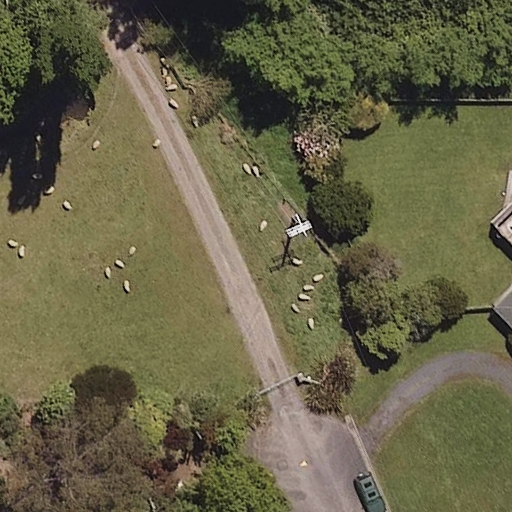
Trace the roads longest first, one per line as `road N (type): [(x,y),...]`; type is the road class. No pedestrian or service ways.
road 1 (track): [(297,397),(105,0)]
road 2 (residential): [(297,397),(344,511)]
